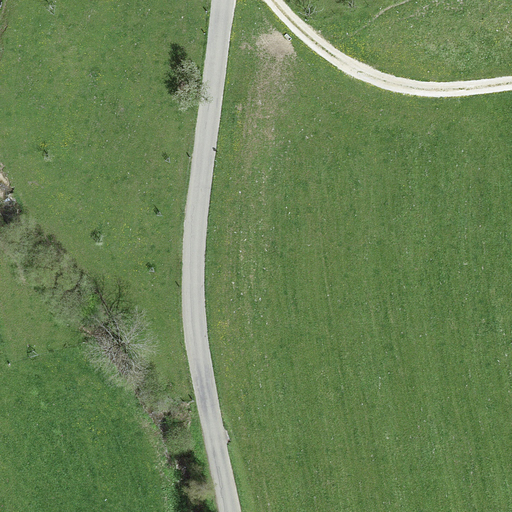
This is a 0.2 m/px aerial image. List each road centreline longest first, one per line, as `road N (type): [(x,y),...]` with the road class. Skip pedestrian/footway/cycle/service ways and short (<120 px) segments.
road 1 (tertiary): [(224,0),(197,202),(193,299),(229,511)]
road 2 (track): [(272,0),(316,45),(386,83),(425,91),(511,84)]
